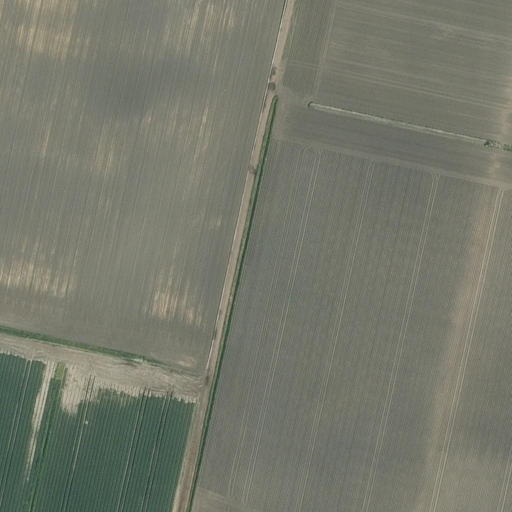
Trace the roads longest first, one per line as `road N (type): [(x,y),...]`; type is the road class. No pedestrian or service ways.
road 1 (track): [(188,511),(296,0)]
road 2 (track): [(511,87),(419,511)]
